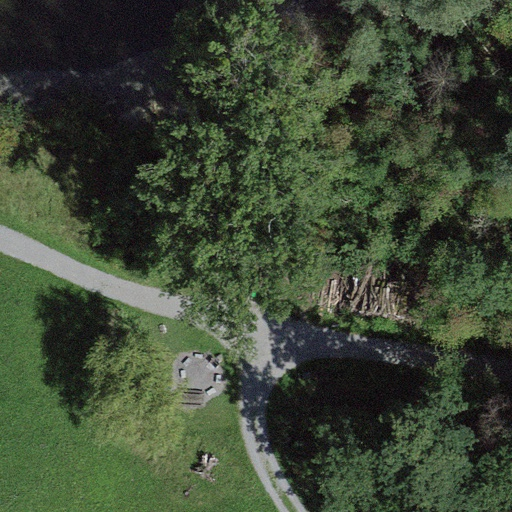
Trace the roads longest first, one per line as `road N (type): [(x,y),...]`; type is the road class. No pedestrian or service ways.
road 1 (track): [(77,268),(272,75),(476,0)]
road 2 (track): [(511,374),(237,341)]
road 3 (track): [(237,341),(0,238)]
road 4 (track): [(292,511),(251,431),(237,341)]
